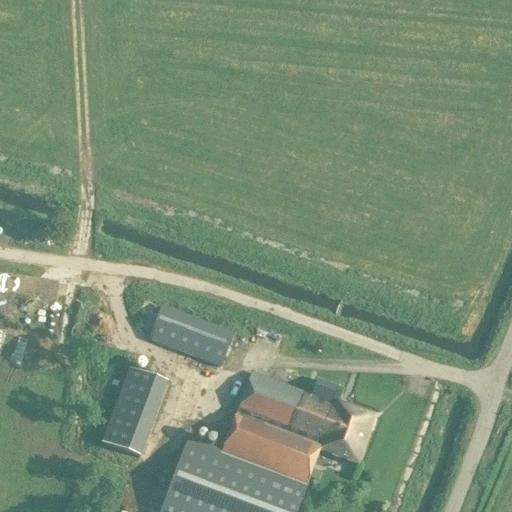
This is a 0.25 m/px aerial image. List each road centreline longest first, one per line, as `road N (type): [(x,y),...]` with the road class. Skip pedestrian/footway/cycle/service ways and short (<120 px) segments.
road 1 (unclassified): [(494,379),(216,279),(0,242)]
road 2 (unclassified): [(441,511),(494,379)]
